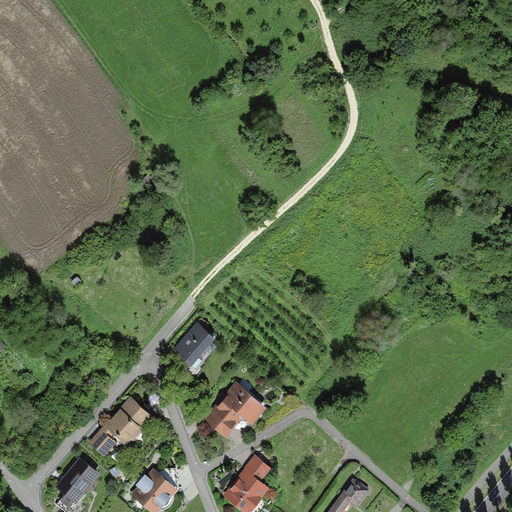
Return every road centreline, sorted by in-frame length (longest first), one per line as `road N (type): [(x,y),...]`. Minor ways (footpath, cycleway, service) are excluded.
road 1 (track): [(52,0),(95,67),(151,105),(187,117),(268,98),(330,52),(374,47),(418,54),(511,92)]
road 2 (track): [(325,23),(355,110),(343,150),(188,305)]
road 3 (residential): [(198,474),(308,413),(424,511)]
road 4 (residential): [(147,355),(24,495)]
road 5 (residential): [(147,355),(198,474)]
